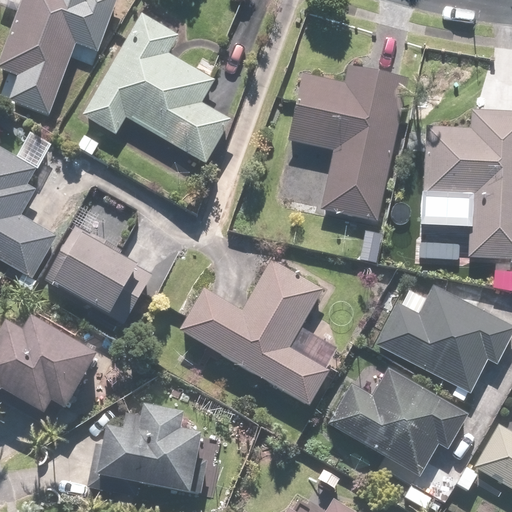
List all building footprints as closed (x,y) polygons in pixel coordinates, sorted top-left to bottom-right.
[(0,75),(54,96),(89,4),(78,0),(20,0),(0,55),(0,75)] [(133,16),(78,120),(113,139),(121,124),(202,167),(225,124),(198,109),(213,81),(167,56),(176,38),(133,16)] [(376,231),(405,82),(344,71),(340,87),(299,79),(286,146),(327,154),(314,219),(376,231)] [(511,264),(511,117),(468,115),(467,133),(421,131),(420,140),(405,139),(405,154),(419,155),(416,199),(422,199),(421,217),(468,219),(465,262),(511,264)] [(22,190),(32,173),(46,147),(2,123),(0,126),(0,269),(28,286),(55,239),(17,218),(30,195),(22,190)] [(80,210),(37,284),(118,332),(148,282),(117,264),(141,223),(102,200),(92,217),(80,210)] [(200,293),(176,336),(302,409),(335,353),(298,331),(320,292),(269,263),(239,316),(200,293)] [(393,303),(370,345),(469,398),(485,368),(494,373),(511,338),(511,333),(428,289),(414,314),(393,303)] [(0,333),(0,402),(36,426),(45,411),(56,418),(88,371),(22,327),(12,342),(0,333)] [(345,385),(320,431),(416,483),(434,451),(445,457),(466,418),(382,372),(368,397),(345,385)] [(95,434),(84,494),(134,503),(136,493),(186,503),(198,441),(176,437),(180,416),(137,408),(134,424),(118,421),(115,438),(95,434)] [(511,437),(493,427),(468,472),(476,476),(478,477),(479,478),(481,479),(511,495),(511,437)] [(422,511),(430,499),(407,486),(398,502),(415,511),(422,511)] [(346,511),(330,503),(325,511),(319,511),(300,501),(293,511),(284,511),(283,511),(346,511)]
